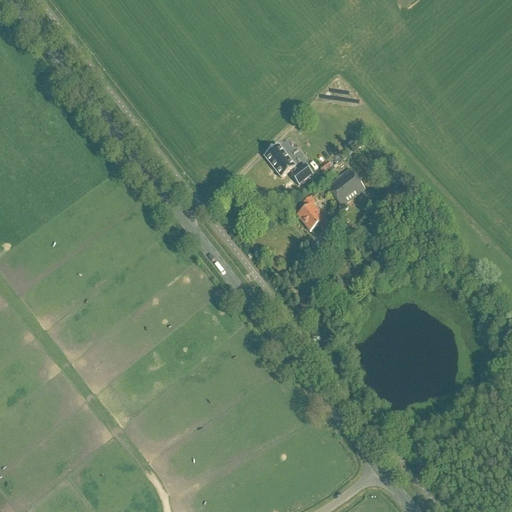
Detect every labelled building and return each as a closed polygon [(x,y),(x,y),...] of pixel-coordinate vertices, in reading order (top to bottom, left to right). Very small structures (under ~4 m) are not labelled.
[(325,97),(342,113),(352,103),(336,86),(325,97)] [(319,129),(336,151),(345,143),(328,122),(319,129)] [(296,169),(279,148),(265,159),(281,180),(290,173),(293,177),(291,178),(299,187),(312,176),(305,167),(298,173),(295,169),(296,169)] [(363,164),(356,168),(364,183),(372,178),(363,164)] [(324,188),(340,208),(345,204),(346,205),(365,191),(347,170),(324,188)] [(344,214),(339,217),(330,225),(326,221),(324,222),(314,210),(317,208),(312,201),(304,207),(308,212),(298,220),(311,236),(321,228),(327,237),(349,220),(344,214)]
